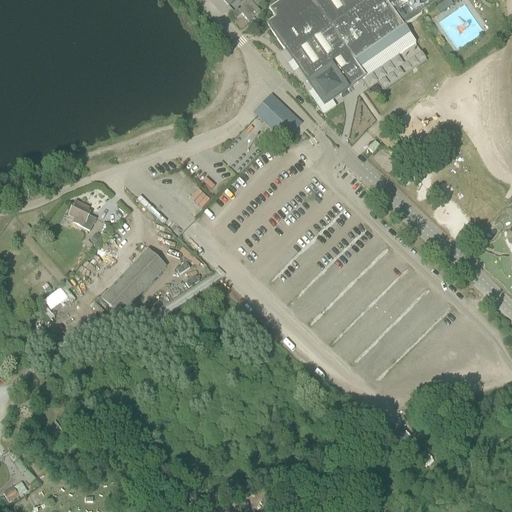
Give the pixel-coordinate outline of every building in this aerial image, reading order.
[(246,0),(249,3),(239,12),(237,10),(231,15),(236,20),(242,15),(250,24),(254,20),(254,19),(260,13),(257,9),(260,7),(258,5),(264,0),(246,0)] [(274,19),(266,25),(293,64),(324,108),(415,44),(404,28),(418,18),(422,16),(421,15),(441,0),(284,0),(279,3),(269,11),(274,19)] [(301,125),(295,120),(271,97),(255,114),(257,116),(269,128),(285,142),(301,125)] [(381,130),(374,136),(387,149),(394,142),(381,130)] [(375,142),(368,150),(373,154),(379,147),(375,142)] [(380,151),(374,158),(387,171),(394,164),(380,151)] [(495,198),(479,212),(487,220),(502,206),(495,198)] [(96,220),(90,217),(91,214),(87,212),(89,209),(76,202),(73,206),(68,217),(74,220),(72,224),(89,233),(96,220)] [(148,204),(145,208),(163,225),(166,221),(148,204)] [(26,235),(31,231),(27,226),(22,230),(26,235)] [(95,246),(100,240),(95,236),(94,236),(89,242),(95,246)] [(182,248),(179,252),(196,267),(199,264),(182,248)] [(112,288),(101,300),(119,318),(166,268),(148,250),(112,288)] [(188,289),(199,283),(195,278),(185,284),(188,289)] [(63,286),(67,291),(71,287),(67,282),(63,286)] [(47,285),(42,288),(46,294),(51,291),(47,285)] [(63,286),(59,289),(71,303),(75,300),(67,291),(63,286)] [(42,303),(39,306),(50,320),(54,317),(42,303)] [(18,460),(14,464),(21,473),(26,469),(18,460)] [(27,471),(22,475),(31,484),(35,480),(27,471)] [(21,484),(13,489),(18,497),(27,492),(21,484)] [(18,497),(13,489),(3,495),(9,505),(19,498),(18,497)]
